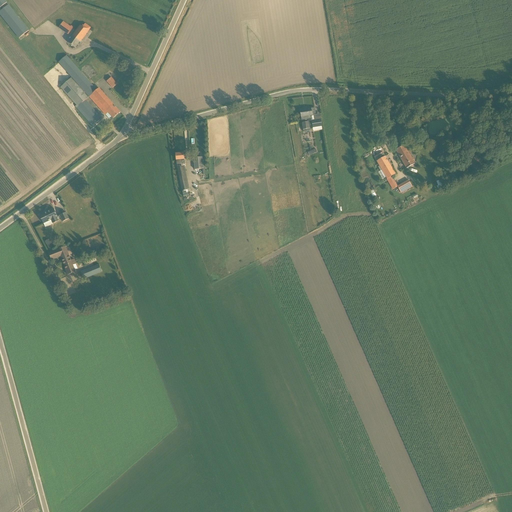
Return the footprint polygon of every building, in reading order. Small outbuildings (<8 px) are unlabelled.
[(29,31),(26,27),(8,5),(0,11),(0,14),(19,38),(29,31)] [(69,35),(71,30),(74,27),(71,25),(70,26),(63,21),(59,28),(69,35)] [(91,28),(86,24),(85,23),(82,26),(80,25),(68,43),(75,48),(82,39),(82,40),(91,28)] [(97,90),(74,64),(66,56),(59,62),(72,77),(60,87),(76,105),(75,106),(93,126),(102,119),(85,100),(89,97),(105,115),(108,113),(113,118),(120,112),(99,88),(97,90)] [(113,88),(118,84),(111,77),(107,81),(113,88)] [(313,128),(322,126),(321,119),(317,120),(316,115),(315,108),(300,110),(302,121),(311,119),(312,126),(313,128)] [(307,121),(302,122),(303,130),(310,129),(310,126),(309,121),(307,121)] [(408,152),(404,145),(396,150),(407,169),(415,164),(413,160),(408,152)] [(185,163),(185,160),(184,153),(176,154),(177,161),(177,165),(182,191),(190,190),(185,163)] [(394,188),(397,186),(391,175),(395,173),(383,153),(375,158),(394,188)] [(194,170),(203,169),(202,157),(193,158),(194,170)] [(401,193),(412,187),(410,182),(398,188),(401,193)] [(58,217),(54,208),(40,215),(44,224),(45,227),(53,224),(58,221),(57,219),(61,218),(63,222),(69,219),(66,213),(60,215),(60,216),(58,217)] [(50,241),(49,240),(45,241),(50,249),(55,246),(52,240),(50,241)] [(66,247),(69,246),(66,247),(49,253),(51,260),(61,257),(64,266),(75,262),(74,259),(71,260),(66,247)] [(83,279),(117,266),(113,258),(80,271),(83,279)] [(77,269),(76,264),(75,262),(64,266),(68,275),(76,272),(75,272),(74,270),(77,269)]
